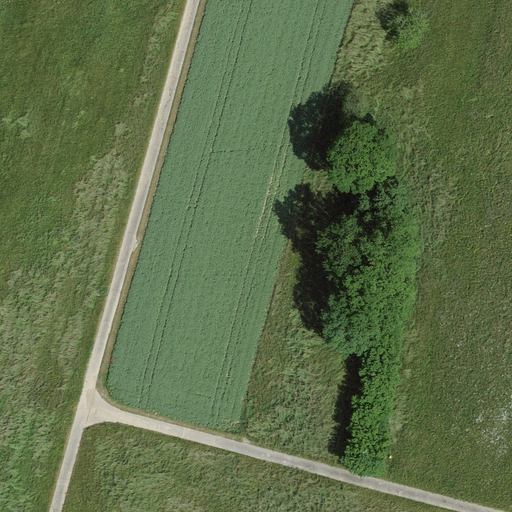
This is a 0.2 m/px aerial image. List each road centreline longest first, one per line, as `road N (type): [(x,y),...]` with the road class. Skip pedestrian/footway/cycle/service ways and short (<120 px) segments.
road 1 (track): [(54,511),(191,0)]
road 2 (track): [(81,408),(476,511)]
